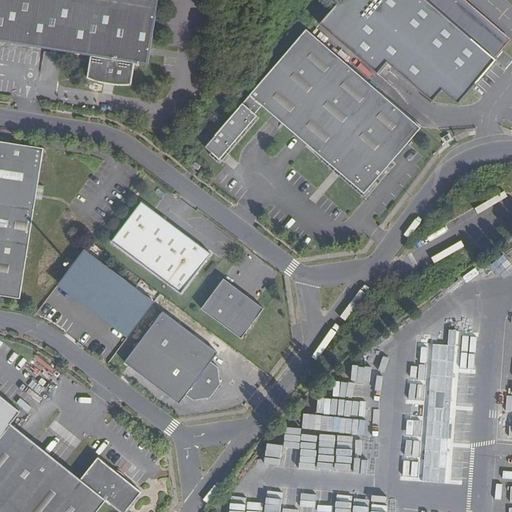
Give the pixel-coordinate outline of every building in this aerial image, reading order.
[(139,62),(152,64),(162,0),(0,0),(0,40),(95,55),(91,78),(94,79),(105,82),(113,83),(117,83),(128,84),(136,84),(139,62)] [(339,0),(320,22),(378,72),(387,63),(432,102),(442,90),(458,103),(499,55),(511,40),(511,39),(466,0),(339,0)] [(306,29),(250,95),(262,106),(364,194),(421,128),(306,29)] [(262,106),(250,95),(205,147),(220,160),(257,116),(255,114),(262,106)] [(0,296),(24,300),(47,150),(0,142),(0,296)] [(194,161),(191,165),(198,170),(201,166),(194,161)] [(147,201),(116,241),(186,293),(216,254),(147,201)] [(511,241),(497,250),(501,257),(511,250),(511,241)] [(135,338),(161,305),(89,249),(64,282),(135,338)] [(269,310),(229,279),(206,309),(246,340),(269,310)] [(225,355),(170,313),(131,364),(185,406),(192,397),(199,403),(216,400),(227,387),(225,370),(218,364),(225,355)] [(0,440),(14,422),(24,410),(0,391),(0,440)] [(321,431),(335,431),(336,416),(321,415),(321,431)] [(100,511),(111,499),(85,478),(14,422),(0,440),(0,511),(100,511)] [(335,471),(368,473),(371,439),(335,436),(334,444),(318,442),(317,456),(316,464),(336,465),(335,471)] [(85,478),(111,499),(127,511),(129,511),(146,490),(103,456),(85,478)] [(508,485),(511,472),(506,470),(503,484),(508,485)]
